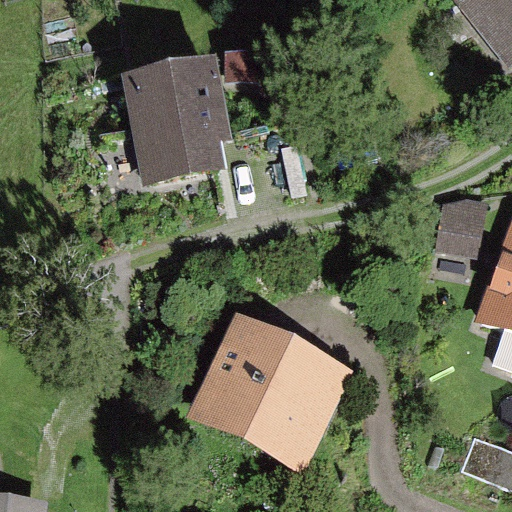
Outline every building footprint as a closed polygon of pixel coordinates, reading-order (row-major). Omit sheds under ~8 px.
[(511,0),(465,0),(463,2),(511,62),(511,0)] [(212,85),(126,95),(138,191),(224,181),(212,85)] [(443,257),(505,258),(506,194),(444,193),(443,257)] [(511,268),(486,339),(511,348),(511,268)] [(341,387),(235,335),(189,431),(295,482),(341,387)] [(511,458),(477,445),(466,474),(511,491),(511,458)]
